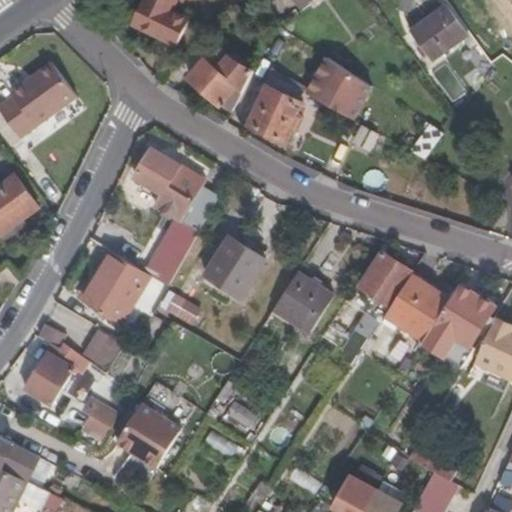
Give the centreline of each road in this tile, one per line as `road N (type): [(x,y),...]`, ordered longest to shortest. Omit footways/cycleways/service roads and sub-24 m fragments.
road 1 (residential): [(511,259),(327,199),(138,92)]
road 2 (residential): [(0,348),(28,310),(138,92)]
road 3 (residential): [(138,92),(48,0)]
